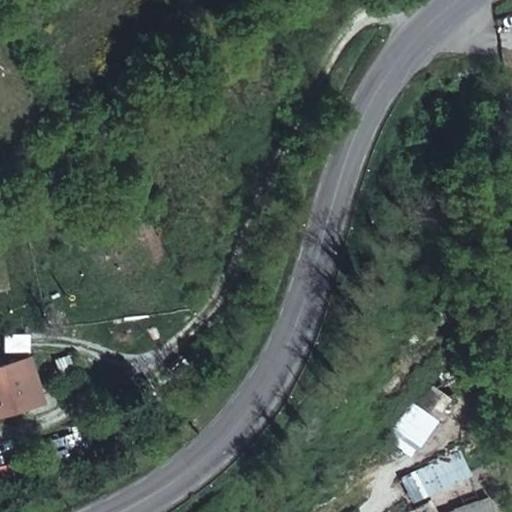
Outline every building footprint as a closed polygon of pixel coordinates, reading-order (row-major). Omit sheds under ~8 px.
[(71,352),(52,358),(58,377),(77,370),(71,352)] [(0,371),(0,419),(40,406),(27,363),(0,371)] [(410,455),(436,418),(409,400),(384,438),(410,455)] [(413,468),(423,494),(469,476),(458,449),(413,468)] [(428,511),(426,503),(406,508),(406,511),(495,511),(491,496),(431,511),(428,511)]
